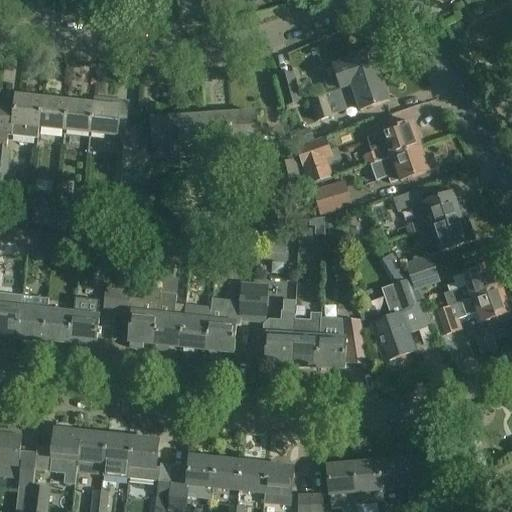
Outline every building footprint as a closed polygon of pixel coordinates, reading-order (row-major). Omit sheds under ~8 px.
[(341,90),(381,77),(376,64),(381,62),(376,46),(359,52),(360,57),(343,62),(344,63),(333,66),(341,90)] [(301,103),(293,74),(277,78),(285,107),(301,103)] [(389,102),(381,77),(341,90),(310,101),(318,123),(333,118),(329,107),(338,104),(340,110),(358,103),(361,112),(389,102)] [(15,96),(13,108),(10,136),(38,139),(39,127),(38,127),(41,99),(15,96)] [(40,127),(66,130),(69,102),(41,99),(38,127),(39,127),(40,127)] [(92,133),(127,137),(131,103),(96,99),(95,105),(92,133)] [(69,102),(66,130),(92,133),(95,105),(69,102)] [(0,106),(0,131),(9,132),(8,136),(10,136),(13,108),(0,106)] [(258,141),(256,113),(229,115),(232,143),(258,141)] [(229,115),(203,117),(206,145),(215,144),(215,147),(218,150),(220,149),(220,158),(233,157),(232,143),(229,115)] [(206,145),(203,117),(178,119),(180,159),(181,159),(197,158),(198,166),(207,165),(206,145)] [(433,118),(417,124),(420,134),(437,128),(433,118)] [(181,159),(180,159),(178,119),(152,121),(155,161),(170,160),(171,168),(182,167),(181,159)] [(413,123),(384,133),(372,138),(377,152),(364,157),(367,167),(371,166),(422,148),(413,123)] [(8,136),(9,132),(0,131),(0,155),(6,156),(8,136)] [(324,139),(295,148),(307,184),(328,176),(322,158),(330,156),(324,139)] [(136,149),(133,172),(147,173),(149,147),(136,146),(136,149)] [(425,157),(422,148),(371,166),(377,184),(388,180),(391,186),(430,172),(437,169),(432,155),(425,157)] [(123,171),(133,172),(136,149),(125,149),(123,171)] [(301,190),(295,161),(273,166),(280,195),(301,190)] [(9,172),(0,170),(0,199),(6,201),(9,172)] [(320,217),(352,208),(345,182),(313,191),(320,217)] [(460,192),(454,194),(424,204),(420,190),(394,199),(398,213),(413,207),(418,223),(405,227),(407,237),(417,233),(468,216),(460,192)] [(54,225),(56,211),(34,209),(32,223),(54,225)] [(78,213),(56,211),(54,225),(77,227),(78,213)] [(468,216),(417,233),(421,245),(436,240),(441,253),(476,241),(468,216)] [(241,235),(240,219),(219,221),(221,237),(241,235)] [(203,243),(215,240),(211,225),(200,228),(203,243)] [(0,242),(20,245),(22,231),(0,228),(0,242)] [(299,244),(313,244),(313,230),(299,230),(299,244)] [(55,248),(56,234),(44,233),(42,247),(55,248)] [(69,236),(56,234),(55,248),(67,250),(69,236)] [(165,261),(190,264),(191,250),(166,247),(165,261)] [(204,252),(191,250),(190,264),(203,266),(204,252)] [(405,265),(410,279),(436,270),(431,256),(405,265)] [(498,263),(465,275),(464,274),(452,278),(454,285),(446,287),(448,294),(443,296),(447,309),(503,289),(499,279),(503,277),(498,263)] [(440,283),(436,270),(410,279),(414,292),(440,283)] [(419,329),(433,324),(428,316),(427,315),(423,304),(416,306),(408,282),(398,286),(383,291),(392,318),(372,325),(385,362),(414,352),(405,326),(416,322),(419,329)] [(243,286),(242,301),(242,321),(254,322),(256,287),(243,286)] [(269,287),(256,287),(254,322),(262,322),(267,318),(269,287)] [(116,311),(119,290),(106,289),(104,309),(116,311)] [(447,309),(428,316),(433,324),(439,336),(460,330),(456,318),(478,311),(482,324),(499,318),(501,323),(511,318),(511,300),(511,298),(507,300),(503,289),(447,309)] [(131,291),(119,290),(116,311),(129,312),(130,301),(131,291)] [(147,302),(130,301),(129,312),(129,313),(132,313),(129,343),(130,343),(130,348),(142,350),(143,345),(155,346),(161,295),(161,292),(148,290),(147,302)] [(161,295),(155,346),(158,346),(157,349),(159,352),(166,353),(168,350),(168,347),(181,349),(184,319),(174,317),(176,296),(161,295)] [(18,338),(44,341),(47,311),(48,301),(23,298),(21,308),(18,338)] [(219,356),(220,353),(235,355),(238,324),(241,304),(212,300),(211,309),(207,352),(209,352),(209,355),(211,358),(216,358),(219,356)] [(264,337),(268,337),(267,366),(293,367),(295,321),(295,303),(284,302),(283,313),(282,313),(281,322),(269,322),(264,326),(264,337)] [(0,336),(18,338),(21,308),(0,306),(0,336)] [(368,306),(357,310),(361,322),(376,317),(373,309),(368,306)] [(186,307),(184,319),(181,349),(207,352),(211,309),(186,307)] [(47,311),(44,341),(70,344),(73,314),(47,311)] [(70,344),(71,344),(71,349),(84,351),(84,346),(97,347),(100,317),(73,314),(70,344)] [(310,321),(295,321),(293,367),(319,368),(320,338),(320,320),(321,314),(310,314),(310,321)] [(347,323),(347,321),(320,320),(320,338),(319,368),(345,369),(345,363),(347,323)] [(345,363),(371,364),(361,324),(347,323),(345,363)] [(473,340),(479,352),(492,345),(487,334),(473,340)] [(359,439),(376,437),(374,424),(358,425),(359,439)] [(78,473),(79,461),(82,433),(68,432),(68,427),(57,425),(56,431),(55,430),(50,474),(65,476),(63,485),(76,487),(78,473)] [(13,432),(0,430),(0,476),(21,479),(20,487),(32,489),(34,469),(30,468),(31,455),(20,454),(22,439),(12,438),(13,432)] [(78,473),(103,476),(105,464),(108,436),(82,433),(79,461),(78,473)] [(103,476),(130,478),(134,439),(108,436),(105,464),(103,476)] [(134,439),(130,478),(155,481),(160,442),(134,439)] [(473,471),(488,467),(484,450),(468,454),(473,471)] [(212,498),(213,488),(216,460),(190,457),(187,485),(186,487),(185,496),(212,498)] [(406,460),(408,487),(409,494),(425,493),(424,486),(434,485),(435,500),(441,499),(453,498),(451,473),(433,475),(432,458),(406,460)] [(242,463),(216,460),(213,488),(239,491),(242,463)] [(382,490),(408,487),(406,460),(380,463),(382,490)] [(239,491),(265,493),(268,466),(242,463),(239,491)] [(384,502),(382,490),(380,463),(354,465),(358,504),(384,502)] [(358,511),(358,504),(354,465),(328,468),(332,509),(343,508),(343,511),(358,511)] [(295,468),(268,466),(265,493),(264,504),(291,507),(295,468)] [(168,511),(171,484),(159,483),(157,503),(155,511),(168,511)] [(171,484),(168,511),(184,511),(186,501),(182,501),(184,486),(171,484)] [(48,511),(52,490),(33,487),(29,511),(48,511)] [(94,490),(93,503),(107,505),(108,492),(94,490)] [(300,495),(300,511),(312,511),(312,495),(300,495)] [(312,511),(324,511),(324,495),(312,495),(312,511)] [(454,509),(453,498),(441,499),(442,511),(454,509)] [(106,511),(107,505),(93,503),(92,511),(106,511)]
